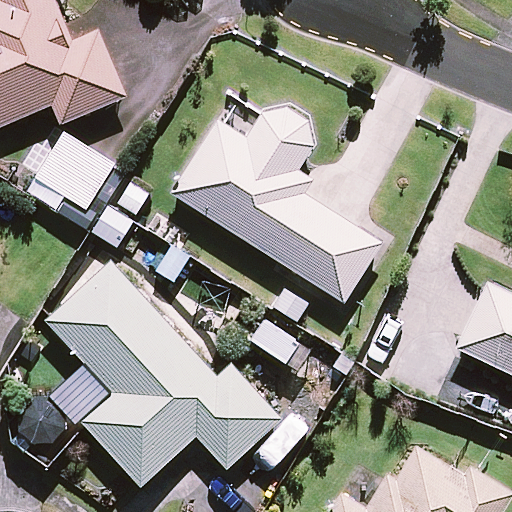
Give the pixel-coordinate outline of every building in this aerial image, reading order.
[(69,44),(50,0),(0,0),(0,127),(51,106),(59,125),(122,99),(95,33),(69,44)] [(319,133),(271,102),(245,142),(217,124),(172,194),(342,304),(380,245),(311,201),(320,187),(295,171),(319,133)] [(135,223),(94,198),(113,166),(63,136),(36,180),(59,194),(50,209),(77,225),(119,250),(135,223)] [(214,380),(111,265),(47,323),(111,394),(81,422),(140,487),(195,437),(225,469),(278,422),(228,367),(214,380)] [(511,297),(486,285),(456,350),(511,376),(511,297)] [(65,432),(51,396),(12,410),(26,447),(65,432)] [(415,449),(397,480),(387,474),(366,509),(342,495),(331,511),(501,511),(511,494),(468,469),(463,477),(415,449)]
